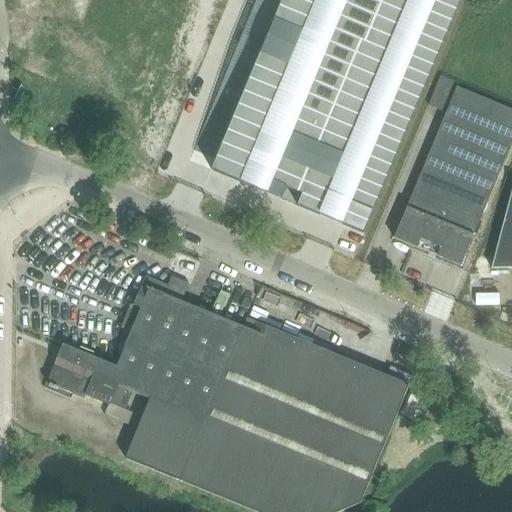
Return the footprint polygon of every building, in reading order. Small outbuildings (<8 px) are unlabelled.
[(282,0),(211,171),(215,173),(241,183),(317,0),(282,0)] [(347,0),(271,183),(286,189),(281,200),(319,216),(409,0),(347,0)] [(435,0),(341,225),(364,235),(461,0),(435,0)] [(394,242),(457,268),(459,269),(511,142),(511,110),(458,89),(459,85),(441,77),(428,107),(447,114),(394,242)] [(511,194),(492,269),(511,268),(511,185),(511,186),(511,194)] [(180,481),(254,511),(339,511),(351,507),(358,510),(408,385),(407,384),(246,319),(243,327),(181,302),(184,293),(145,277),(133,306),(141,309),(117,367),(66,346),(50,387),(57,390),(58,388),(105,408),(108,402),(126,409),(133,392),(151,400),(126,460),(180,481)]
